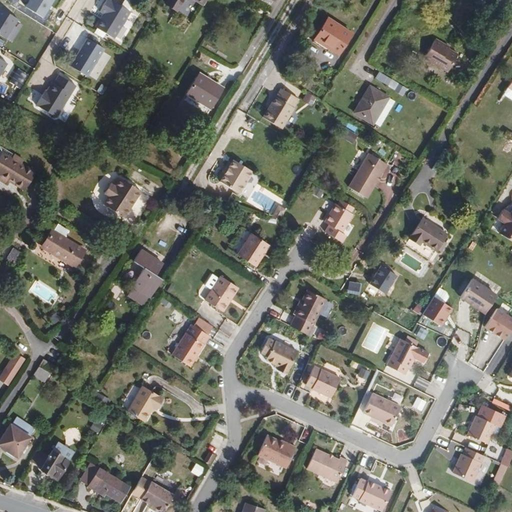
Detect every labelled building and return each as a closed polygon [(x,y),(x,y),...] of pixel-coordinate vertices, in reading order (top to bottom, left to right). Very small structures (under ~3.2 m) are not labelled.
[(51,0),(26,0),(23,7),(41,18),(51,0)] [(172,0),(168,8),(178,15),(186,0),(172,0)] [(209,0),(190,0),(204,8),(209,0)] [(275,3),(270,0),(257,0),(272,8),(275,3)] [(130,14),(108,1),(100,14),(122,27),(130,14)] [(20,17),(2,6),(0,9),(0,36),(6,40),(20,17)] [(116,38),(122,27),(102,15),(94,29),(115,41),(116,38)] [(353,37),(329,22),(315,44),(340,59),(353,37)] [(130,31),(122,27),(116,38),(123,42),(130,31)] [(105,50),(87,40),(70,68),(88,79),(90,76),(103,52),(105,50)] [(448,74),(458,56),(443,48),(444,46),(435,41),(424,60),(448,74)] [(110,56),(103,52),(90,76),(97,80),(110,56)] [(0,76),(8,64),(0,59),(0,76)] [(75,86),(59,76),(38,110),(54,119),(75,86)] [(387,91),(392,84),(379,76),(375,83),(387,91)] [(189,98),(213,112),(225,93),(201,78),(189,98)] [(282,90),(278,99),(294,109),(299,100),(282,90)] [(511,92),(507,90),(503,98),(511,103),(511,92)] [(373,128),(388,103),(369,91),(353,118),(372,129),(373,128)] [(213,112),(189,98),(185,105),(209,119),(213,112)] [(294,109),(278,99),(277,98),(263,120),(281,132),(283,129),(295,109),(294,109)] [(394,107),(388,103),(373,128),(379,132),(394,107)] [(348,128),(344,138),(354,142),(358,133),(348,128)] [(10,162),(13,158),(0,149),(0,157),(1,157),(10,162)] [(368,199),(388,167),(369,156),(349,189),(368,199)] [(1,157),(0,157),(0,179),(21,192),(32,176),(20,168),(22,164),(13,158),(10,162),(1,157)] [(240,197),(252,175),(234,164),(230,171),(227,172),(225,176),(225,178),(221,185),(240,197)] [(102,206),(130,225),(148,199),(120,180),(114,188),(109,185),(103,195),(108,198),(102,206)] [(340,210),(337,208),(335,207),(324,225),(329,228),(325,235),(342,245),(346,238),(341,236),(353,217),(351,216),(354,210),(344,204),(340,210)] [(511,218),(511,215),(511,205),(503,213),(511,218)] [(280,223),(286,213),(279,209),(273,221),(280,223)] [(511,215),(511,218),(503,213),(499,219),(498,222),(506,226),(499,236),(511,244),(511,215)] [(435,257),(440,248),(448,236),(431,225),(423,220),(420,226),(407,246),(417,253),(419,249),(433,258),(435,257)] [(59,223),(55,230),(66,237),(71,230),(59,223)] [(55,230),(52,228),(46,237),(41,244),(54,252),(55,250),(59,253),(58,254),(75,265),(84,249),(55,230)] [(247,264),(260,243),(252,238),(238,259),(247,264)] [(260,243),(247,264),(255,270),(269,249),(260,243)] [(24,252),(13,245),(4,258),(16,265),(24,252)] [(444,250),(440,248),(435,257),(438,259),(444,250)] [(151,301),(162,283),(156,279),(163,267),(141,253),(133,266),(144,272),(133,290),(134,290),(128,299),(144,309),(150,301),(151,301)] [(66,261),(59,263),(62,270),(68,268),(66,261)] [(397,275),(381,267),(371,289),(387,297),(397,275)] [(239,291),(219,279),(204,302),(224,315),(239,291)] [(58,296),(58,295),(37,281),(30,292),(50,304),(51,302),(53,300),(54,301),(56,301),(56,300),(58,299),(58,298),(58,296)] [(499,297),(473,282),(460,302),(486,318),(499,297)] [(302,301),(295,316),(296,316),(290,329),(308,337),(325,300),(306,291),(302,301)] [(453,308),(436,297),(423,319),(440,329),(453,308)] [(295,316),(302,301),(299,300),(293,315),(295,316)] [(503,343),(511,328),(511,319),(497,310),(483,331),(503,343)] [(207,331),(209,327),(200,322),(195,331),(204,336),(207,331)] [(213,330),(209,327),(207,331),(204,336),(208,338),(213,330)] [(204,336),(195,331),(192,329),(173,360),(185,367),(204,336)] [(208,338),(204,336),(185,367),(192,371),(211,340),(208,338)] [(408,337),(405,341),(417,347),(419,342),(408,337)] [(417,347),(405,341),(401,339),(387,366),(406,375),(409,368),(411,369),(416,358),(425,363),(430,353),(417,347)] [(271,351),(274,344),(267,341),(264,348),(271,351)] [(271,351),(264,348),(260,356),(267,359),(265,363),(279,370),(277,373),(287,378),(298,355),(296,354),(274,344),(271,351)] [(0,379),(8,385),(27,358),(17,351),(0,376),(0,379)] [(39,366),(51,373),(52,374),(57,367),(44,359),(39,366)] [(51,373),(39,366),(33,375),(45,382),(51,373)] [(332,399),(340,381),(314,369),(307,385),(314,389),(313,391),(332,399)] [(158,405),(163,395),(142,384),(129,408),(146,418),(154,404),(158,405)] [(111,398),(96,391),(93,398),(108,405),(111,398)] [(392,427),(401,407),(373,395),(364,414),(392,427)] [(420,411),(424,403),(416,399),(412,407),(420,411)] [(488,448),(496,428),(501,430),(506,419),(483,409),(478,420),(477,420),(468,439),(488,448)] [(103,424),(94,419),(90,427),(99,431),(103,424)] [(0,446),(17,457),(33,434),(12,421),(0,439),(0,446)] [(279,446),(280,445),(266,439),(258,459),(287,472),(297,449),(289,446),(288,450),(279,446)] [(58,440),(53,447),(70,458),(75,451),(58,440)] [(502,466),(509,451),(491,443),(484,459),(502,466)] [(48,455),(40,467),(39,468),(41,469),(42,473),(45,475),(49,474),(57,479),(70,458),(53,447),(48,455)] [(40,467),(48,455),(38,448),(30,461),(40,467)] [(470,485),(483,459),(465,451),(462,457),(461,457),(459,460),(460,460),(452,475),(470,485)] [(502,466),(501,467),(508,470),(511,461),(511,452),(509,451),(502,466)] [(210,464),(216,455),(210,452),(205,460),(210,464)] [(336,486),(346,463),(339,460),(338,462),(316,452),(306,472),(336,486)] [(91,486),(103,469),(96,465),(85,483),(91,486)] [(196,475),(200,467),(196,465),(191,473),(196,475)] [(499,488),(507,472),(500,468),(491,484),(499,488)] [(103,469),(91,486),(107,496),(109,494),(124,503),(133,488),(103,469)] [(154,505),(155,508),(160,511),(164,510),(174,493),(151,480),(141,497),(149,502),(154,505)] [(376,511),(380,511),(389,493),(360,480),(352,499),(358,502),(358,504),(376,511)]
